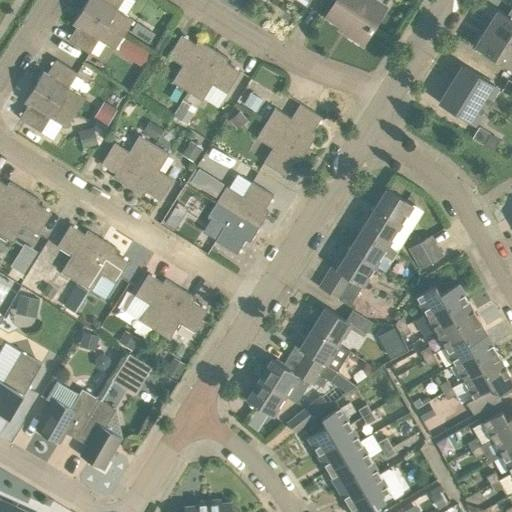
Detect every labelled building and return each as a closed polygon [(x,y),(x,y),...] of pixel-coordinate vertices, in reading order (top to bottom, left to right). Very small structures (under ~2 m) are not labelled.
[(134,19),(118,9),(123,0),(87,0),(83,8),(125,34),(134,19)] [(386,7),(374,0),(336,0),(327,16),(349,30),(347,34),(363,43),(386,7)] [(116,48),(125,34),(83,8),(73,23),(77,26),(68,40),(90,54),(100,38),(116,48)] [(511,18),(498,10),(486,28),(511,44),(511,18)] [(130,32),(150,43),(156,33),(137,22),(130,32)] [(511,69),(511,44),(486,28),(475,46),(511,69)] [(188,90),(214,49),(199,39),(196,43),(182,34),(169,56),(184,65),(173,81),(178,84),(186,89),(188,90)] [(151,54),(139,47),(131,59),(143,67),(144,65),(151,54)] [(228,92),(230,88),(241,71),(226,62),(229,58),(214,49),(188,90),(203,99),(213,83),(228,92)] [(78,73),(73,70),(57,59),(47,73),(43,71),(34,86),(76,113),(86,97),(70,87),(78,73)] [(485,105),(497,86),(463,65),(452,84),(485,105)] [(511,81),(509,80),(503,91),(511,96),(511,81)] [(474,124),(485,105),(452,84),(440,103),(474,124)] [(67,127),(76,113),(34,86),(25,101),(29,104),(20,118),(41,132),(51,116),(67,127)] [(177,102),(183,92),(176,88),(170,98),(177,102)] [(244,104),(257,111),(263,99),(251,92),(244,104)] [(97,119),(107,125),(117,109),(104,101),(94,117),(97,119)] [(266,123),(308,149),(317,133),(313,131),(322,116),(301,103),(292,117),(276,107),(266,123)] [(187,124),(194,113),(182,106),(175,117),(187,124)] [(241,111),(230,119),(238,129),(249,120),(241,111)] [(150,120),(143,131),(156,140),(163,128),(150,120)] [(299,164),(308,149),(266,123),(257,137),(273,147),(264,162),(285,176),(295,161),(299,164)] [(472,137),(483,144),(490,133),(479,126),(472,137)] [(83,148),(98,144),(94,128),(79,132),(83,148)] [(501,139),(490,133),(483,144),(494,151),(501,139)] [(128,186),(155,144),(141,135),(130,151),(116,141),(101,163),(116,173),(113,177),(128,186)] [(202,148),(191,141),(183,154),(194,161),(202,148)] [(160,200),(174,178),(160,169),(170,154),(155,144),(128,186),(143,196),(146,192),(160,200)] [(208,174),(201,187),(215,196),(223,184),(208,174)] [(0,229),(25,190),(10,181),(7,185),(0,180),(0,229)] [(274,195),(257,184),(253,182),(244,196),(228,186),(218,201),(259,227),(269,212),(265,209),(274,195)] [(187,188),(180,201),(192,207),(199,194),(187,188)] [(413,204),(395,193),(388,188),(375,208),(400,224),(413,204)] [(40,200),(29,193),(25,190),(0,229),(0,232),(14,241),(24,224),(39,234),(52,213),(37,204),(40,200)] [(250,242),(259,227),(218,201),(209,215),(225,225),(215,240),(237,254),(246,239),(250,242)] [(400,225),(400,224),(375,208),(362,229),(393,248),(405,228),(400,225)] [(174,210),(167,223),(186,235),(194,221),(174,210)] [(77,280),(103,239),(87,229),(85,233),(70,224),(57,246),(72,255),(62,271),(77,280)] [(398,251),(393,248),(362,229),(350,249),(375,265),(382,254),(392,260),(398,251)] [(415,259),(437,246),(431,235),(409,248),(415,259)] [(116,282),(119,278),(130,261),(115,252),(118,248),(103,239),(77,280),(92,290),(103,274),(116,282)] [(25,244),(12,265),(24,272),(37,251),(25,244)] [(421,269),(425,266),(443,256),(437,246),(415,259),(421,269)] [(350,305),(375,265),(350,249),(342,261),(337,258),(320,287),(350,305)] [(155,329),(181,287),(165,278),(163,282),(149,273),(135,295),(151,304),(141,321),(155,329)] [(449,311),(468,300),(458,283),(440,293),(436,285),(417,296),(426,313),(445,302),(449,311)] [(53,299),(58,291),(48,284),(43,292),(53,299)] [(170,338),(180,323),(194,332),(208,310),(193,301),(196,297),(181,287),(155,329),(170,338)] [(88,301),(77,294),(71,304),(82,311),(88,301)] [(37,318),(41,299),(20,295),(16,314),(37,318)] [(459,328),(478,317),(468,300),(449,311),(445,302),(426,313),(436,330),(454,319),(459,328)] [(347,320),(343,317),(326,307),(313,328),(340,344),(342,341),(341,341),(343,337),(344,338),(350,328),(363,336),(372,322),(353,310),(347,320)] [(399,329),(407,324),(402,317),(398,319),(396,324),(399,329)] [(469,344),(487,334),(478,317),(459,328),(454,319),(436,330),(445,347),(464,336),(469,344)] [(407,324),(399,329),(403,336),(411,332),(407,324)] [(380,334),(386,343),(399,336),(394,327),(380,334)] [(340,345),(340,344),(313,328),(300,348),(306,351),(299,362),(319,374),(320,375),(329,381),(330,380),(331,380),(349,351),(340,345)] [(133,349),(139,338),(125,330),(119,342),(133,349)] [(81,344),(96,348),(99,336),(84,332),(81,344)] [(478,361),(497,351),(487,334),(469,344),(464,336),(445,347),(455,364),(474,353),(478,361)] [(425,358),(433,354),(429,347),(421,351),(425,358)] [(0,411),(10,418),(42,363),(22,351),(13,367),(0,359),(0,411)] [(488,378),(506,368),(497,351),(478,361),(474,353),(455,364),(464,380),(483,370),(488,378)] [(129,352),(112,379),(135,393),(152,366),(129,352)] [(425,358),(429,365),(437,361),(433,354),(425,358)] [(260,379),(287,396),(295,400),(307,381),(314,385),(320,375),(319,374),(299,362),(293,371),(273,358),(260,379)] [(178,378),(184,368),(172,361),(166,371),(178,378)] [(377,368),(366,361),(364,365),(365,373),(367,375),(377,368)] [(498,394),(511,386),(511,377),(506,368),(488,378),(483,370),(464,380),(474,397),(466,401),(474,415),(501,399),(498,394)] [(274,417),(287,396),(260,379),(247,400),(274,417)] [(439,384),(444,392),(452,388),(447,379),(439,384)] [(76,438),(99,399),(83,390),(80,394),(57,381),(48,398),(53,401),(36,429),(60,443),(66,432),(76,438)] [(456,395),(452,388),(444,392),(447,399),(456,395)] [(371,411),(382,405),(379,398),(367,404),(371,411)] [(122,437),(105,428),(116,408),(111,405),(100,399),(99,399),(76,438),(87,444),(80,455),(104,469),(122,437)] [(436,414),(429,402),(417,409),(423,421),(436,414)] [(375,419),(371,411),(367,404),(359,409),(367,423),(375,419)] [(309,436),(318,453),(337,442),(332,434),(350,423),(340,407),(322,418),(326,426),(309,436)] [(295,433),(311,420),(314,417),(306,408),(288,423),(295,433)] [(511,428),(511,415),(506,419),(502,411),(473,427),(483,444),(493,439),(511,428)] [(337,442),(318,453),(328,470),(347,459),(342,450),(360,440),(350,423),(332,434),(337,442)] [(511,428),(493,439),(502,455),(511,449),(511,428)] [(382,449),(391,444),(386,437),(378,442),(382,449)] [(468,443),(471,448),(472,450),(480,446),(476,439),(468,443)] [(328,470),(338,486),(357,475),(352,467),(370,457),(360,440),(342,450),(347,459),(328,470)] [(386,456),(395,452),(391,444),(382,449),(386,456)] [(480,446),(472,450),(476,457),(484,453),(480,446)] [(511,449),(502,455),(511,472),(511,471),(511,449)] [(338,486),(348,503),(367,492),(362,484),(380,474),(370,457),(352,467),(357,475),(338,486)] [(491,484),(499,479),(495,471),(487,476),(491,484)] [(353,511),(371,511),(375,510),(386,504),(381,495),(389,490),(380,474),(362,484),(367,492),(348,503),(353,511)] [(502,486),(503,486),(499,479),(491,484),(495,490),(502,486)] [(439,491),(433,495),(431,496),(439,509),(447,504),(439,491)] [(209,511),(232,511),(232,502),(221,503),(221,499),(208,501),(209,511)] [(209,511),(208,501),(195,502),(196,505),(185,506),(185,511),(209,511)] [(29,511),(28,511),(20,511),(0,502),(0,511),(29,511)]
